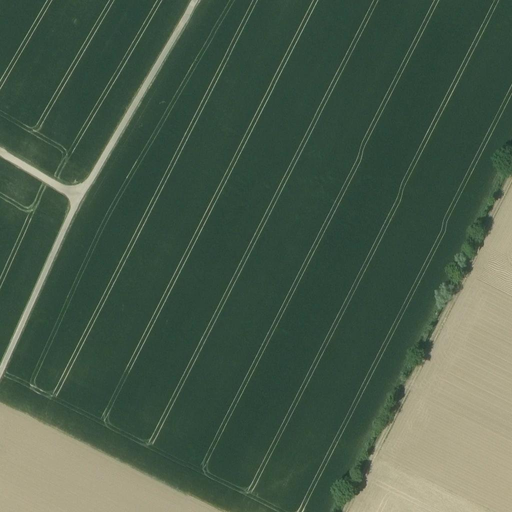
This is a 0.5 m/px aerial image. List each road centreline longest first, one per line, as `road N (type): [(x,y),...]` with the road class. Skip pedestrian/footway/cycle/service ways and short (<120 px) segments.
road 1 (track): [(193,0),(78,194),(0,372)]
road 2 (track): [(511,178),(342,511)]
